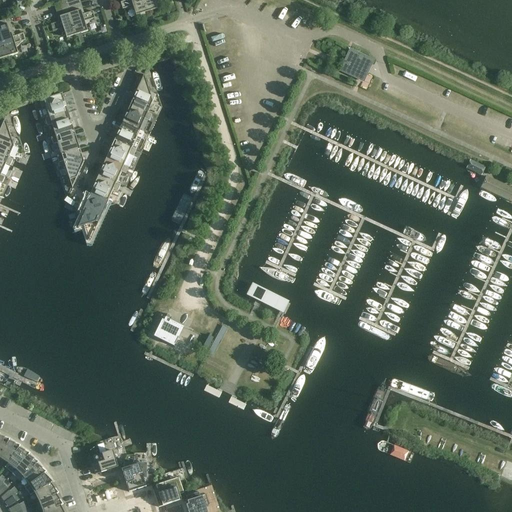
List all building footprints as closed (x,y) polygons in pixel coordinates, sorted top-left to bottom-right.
[(67,0),(66,1),(77,35),(87,31),(85,25),(87,24),(88,23),(89,21),(91,20),(92,20),(92,19),(95,18),(92,12),(82,15),(81,11),(83,10),(79,0),(67,0)] [(146,13),(142,0),(128,0),(120,3),(122,9),(125,9),(127,9),(129,9),(130,10),(132,10),(134,9),(136,16),(146,13)] [(142,0),(146,13),(157,9),(155,3),(157,2),(158,1),(158,0),(142,0)] [(66,38),(77,35),(66,1),(54,4),(58,18),(60,18),(61,22),(51,25),(53,32),(55,31),(56,31),(57,31),(59,31),(61,32),(63,32),(64,32),(66,38)] [(9,19),(0,21),(0,34),(7,57),(18,54),(16,47),(18,47),(19,45),(20,44),(21,42),(23,42),(23,41),(25,41),(23,34),(12,37),(11,33),(13,33),(9,19)] [(349,49),(339,72),(358,80),(369,58),(349,49)] [(134,101),(132,107),(147,114),(148,113),(153,102),(152,102),(155,95),(149,93),(144,75),(132,100),(134,101)] [(368,85),(371,77),(363,75),(360,83),(368,85)] [(61,100),(60,95),(39,101),(41,108),(46,106),(49,118),(50,118),(66,113),(66,114),(68,113),(64,100),(61,100)] [(152,115),(148,113),(147,114),(132,107),(130,112),(127,111),(122,123),(124,124),(139,131),(140,131),(145,120),(149,122),(152,115)] [(67,119),(66,114),(66,113),(50,118),(49,118),(45,120),(47,126),(52,125),(55,136),(55,137),(71,131),(72,132),(74,131),(70,118),(67,119)] [(0,154),(8,158),(9,158),(13,147),(13,146),(16,140),(10,137),(5,120),(0,129),(0,154)] [(144,133),(140,131),(139,131),(124,124),(122,129),(120,128),(114,141),(116,142),(132,149),(132,148),(137,137),(141,139),(144,133)] [(77,150),(80,149),(75,136),(73,137),(72,132),(71,131),(55,137),(55,136),(51,138),(53,144),(57,143),(61,155),(77,150)] [(133,157),(136,150),(132,148),(132,149),(116,142),(114,147),(112,146),(106,158),(108,159),(124,166),(129,155),(133,157)] [(79,155),(77,150),(61,155),(57,156),(59,163),(63,161),(69,181),(77,178),(84,162),(81,154),(79,155)] [(0,175),(0,176),(1,175),(6,164),(10,166),(13,160),(9,158),(8,158),(0,154),(0,175)] [(98,176),(100,177),(101,177),(116,184),(116,183),(121,172),(125,174),(128,168),(124,166),(108,159),(106,164),(104,163),(98,176)] [(482,176),(484,170),(485,169),(470,162),(470,163),(467,169),(482,176)] [(511,186),(486,175),(480,188),(511,202),(511,186)] [(96,181),(90,193),(93,194),(108,201),(113,190),(117,192),(120,185),(116,183),(116,184),(101,177),(100,177),(98,182),(96,181)] [(85,212),(81,219),(77,228),(78,228),(95,223),(97,218),(99,219),(100,219),(108,201),(93,194),(90,199),(88,198),(87,201),(82,211),(85,212)] [(288,301),(252,283),(246,295),(283,313),(288,301)] [(184,327),(181,325),(170,320),(168,323),(167,322),(164,321),(162,320),(154,337),(156,337),(174,346),(175,345),(177,340),(184,327)] [(213,338),(209,336),(202,350),(206,352),(213,338)] [(248,364),(246,376),(258,378),(261,367),(248,364)] [(10,439),(0,436),(0,456),(9,442),(10,439)] [(19,448),(20,446),(9,442),(0,456),(0,458),(8,464),(19,448)] [(8,464),(15,470),(28,456),(29,456),(30,454),(19,448),(8,464)] [(116,461),(115,458),(112,451),(102,454),(99,455),(90,458),(95,475),(118,468),(116,461)] [(29,456),(28,456),(15,470),(23,477),(37,464),(37,465),(39,463),(29,456)] [(511,480),(511,463),(496,458),(493,466),(500,469),(498,476),(511,480)] [(37,465),(37,464),(23,477),(29,485),(45,474),(47,472),(37,465)] [(129,492),(146,487),(143,478),(144,478),(144,473),(144,466),(133,465),(123,465),(123,469),(121,470),(124,479),(127,478),(128,482),(126,483),(129,492)] [(45,474),(29,485),(34,494),(51,484),(53,483),(45,474)] [(11,484),(6,480),(2,485),(6,489),(11,484)] [(159,508),(181,500),(176,483),(153,491),(159,508)] [(51,484),(34,494),(39,503),(57,495),(59,494),(51,484)] [(12,497),(18,493),(14,487),(9,492),(12,497)] [(206,511),(206,508),(202,497),(200,497),(199,492),(186,497),(187,501),(185,502),(188,511),(206,511)] [(22,498),(18,493),(12,497),(16,502),(22,498)] [(57,495),(39,503),(42,511),(61,506),(63,505),(57,495)] [(20,511),(27,508),(24,502),(18,505),(20,511)]
